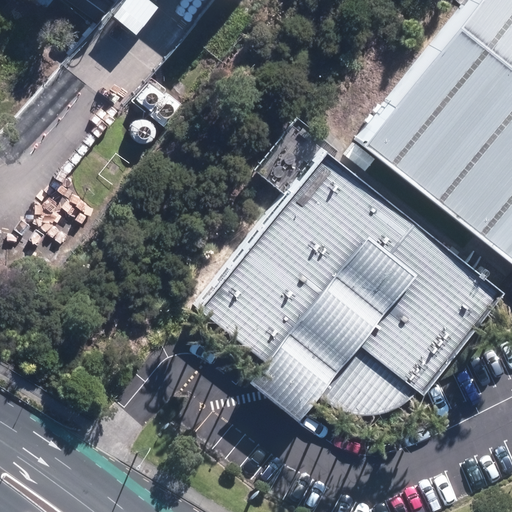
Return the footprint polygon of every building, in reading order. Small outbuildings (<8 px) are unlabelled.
[(142,4),(135,0),(106,0),(97,13),(121,31),(142,4)] [(511,0),(488,0),(360,156),(511,279),(511,0)] [(185,106),(150,77),(131,99),(166,128),(185,106)] [(132,138),(135,141),(139,143),(143,144),(147,143),(151,141),(153,138),(155,134),(155,130),(154,126),(151,122),(148,120),(144,119),(140,119),(136,120),(133,123),(131,127),(130,131),(130,135),(132,138)] [(511,285),(511,279),(360,156),(212,342),(321,429),(405,419),(511,285)]
